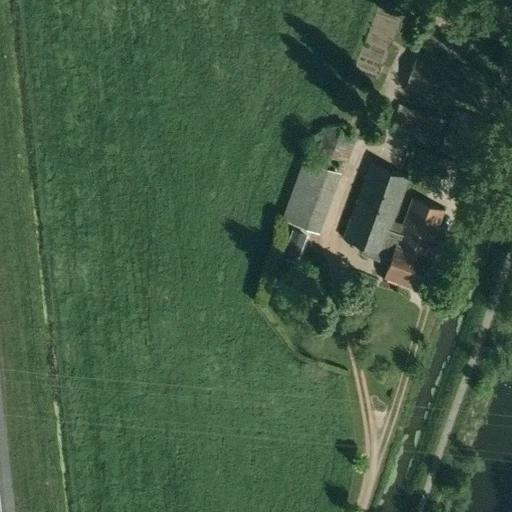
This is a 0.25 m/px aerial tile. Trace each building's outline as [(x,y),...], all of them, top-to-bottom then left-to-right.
[(439,25),(431,47),(494,70),(502,47),(439,25)] [(404,89),(483,114),(496,74),(417,51),(404,89)] [(399,103),(390,129),(437,144),(445,119),(399,103)] [(482,118),(452,108),(439,149),(469,159),(482,118)] [(281,218),(318,231),(341,171),(303,157),(281,218)] [(390,229),(393,220),(409,176),(369,163),(343,237),(380,251),(388,229),(390,229)] [(412,198),(384,275),(415,287),(444,209),(412,198)] [(282,254),(296,259),(305,234),(291,229),(282,254)]
